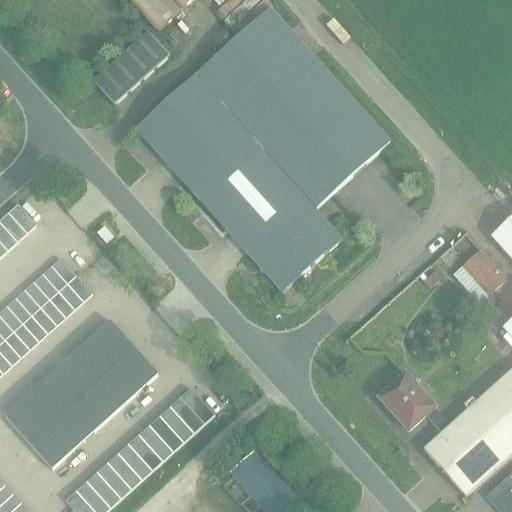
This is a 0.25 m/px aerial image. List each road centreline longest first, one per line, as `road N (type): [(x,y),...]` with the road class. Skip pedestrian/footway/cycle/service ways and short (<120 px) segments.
road 1 (unclassified): [(276,376),(448,221),(451,175),(295,0)]
road 2 (unclassified): [(276,376),(61,137)]
road 3 (unclassified): [(139,511),(252,411),(276,376)]
road 4 (unclassified): [(398,511),(276,376)]
